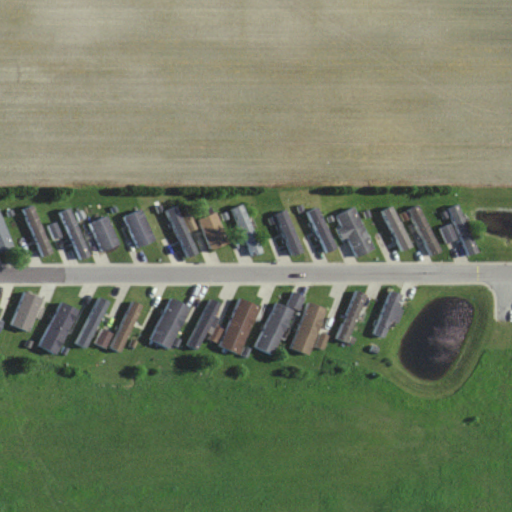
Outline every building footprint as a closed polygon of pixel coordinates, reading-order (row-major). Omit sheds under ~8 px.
[(231,208),(249,257),(260,253),(241,204),(231,208)] [(409,209),(427,257),(436,253),(418,205),(409,209)] [(475,253),(458,205),(448,208),(465,257),(475,253)] [(50,255),(33,206),(23,209),(40,258),(50,255)] [(346,238),(354,258),(371,251),(352,207),(332,216),(342,240),(346,238)] [(373,215),(389,250),(406,242),(390,207),(373,215)] [(68,209),(59,213),(79,260),(88,257),(68,209)] [(136,249),(153,242),(140,210),(123,218),(136,249)] [(196,220),(209,250),(226,243),(213,212),(196,220)] [(0,251),(10,248),(0,216),(0,251)] [(99,252),(116,247),(107,218),(90,223),(99,252)] [(454,238),(447,225),(439,230),(446,242),(454,238)] [(400,295),(388,290),(371,334),(383,338),(400,295)] [(335,339),(345,343),(362,294),(352,291),(335,339)] [(40,298),(22,292),(11,327),(29,333),(40,298)] [(150,342),(170,350),(187,306),(167,299),(150,342)] [(218,348),(238,356),(257,306),(237,299),(218,348)] [(219,305),(209,300),(186,346),(195,351),(219,305)] [(140,306),(131,302),(108,349),(118,353),(140,306)] [(76,311),(59,303),(38,347),(55,355),(76,311)] [(254,349),(272,356),(290,310),(272,303),(254,349)] [(290,350),(308,356),(323,308),(305,303),(290,350)] [(109,334),(100,331),(95,344),(104,347),(109,334)]
